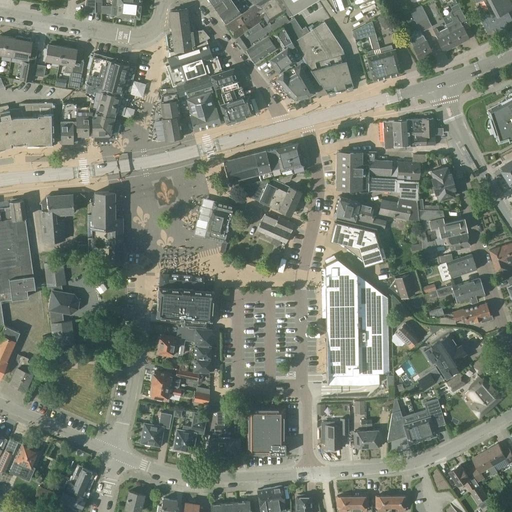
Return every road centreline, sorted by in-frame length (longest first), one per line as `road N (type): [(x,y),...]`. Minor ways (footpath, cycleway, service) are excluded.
road 1 (residential): [(309,474),(300,282),(318,185),(306,121)]
road 2 (tertiary): [(0,181),(144,163),(282,127)]
road 3 (residential): [(461,140),(458,177),(511,350)]
road 4 (unclassified): [(309,474),(418,461),(511,415)]
road 5 (unclassified): [(116,455),(182,478),(309,474)]
road 6 (residential): [(116,455),(137,353),(142,271)]
road 7 (residential): [(282,127),(266,90),(191,0)]
road 8 (residential): [(150,34),(0,13)]
road 9 (tertiary): [(306,121),(440,84)]
road 10 (unclassified): [(0,404),(116,455)]
